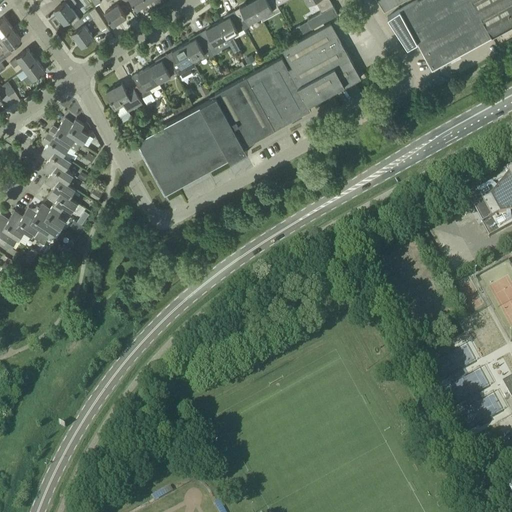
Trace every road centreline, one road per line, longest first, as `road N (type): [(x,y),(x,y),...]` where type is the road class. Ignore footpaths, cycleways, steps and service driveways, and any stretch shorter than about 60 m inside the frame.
road 1 (primary): [(511,98),(293,224),(176,307),(101,392),(37,511)]
road 2 (unclassified): [(354,0),(403,73),(404,89),(176,216),(155,218),(75,78)]
road 3 (residential): [(75,78),(191,1)]
